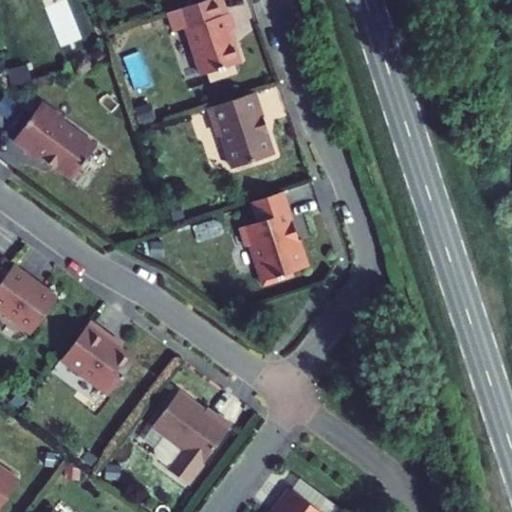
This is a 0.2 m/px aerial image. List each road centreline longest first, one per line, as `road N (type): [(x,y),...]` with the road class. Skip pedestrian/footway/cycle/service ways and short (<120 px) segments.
road 1 (tertiary): [(511,446),(366,0)]
road 2 (residential): [(274,0),(368,262),(288,398)]
road 3 (residential): [(0,196),(288,398)]
road 4 (residential): [(288,398),(392,476),(413,511)]
road 5 (residential): [(288,398),(214,511)]
